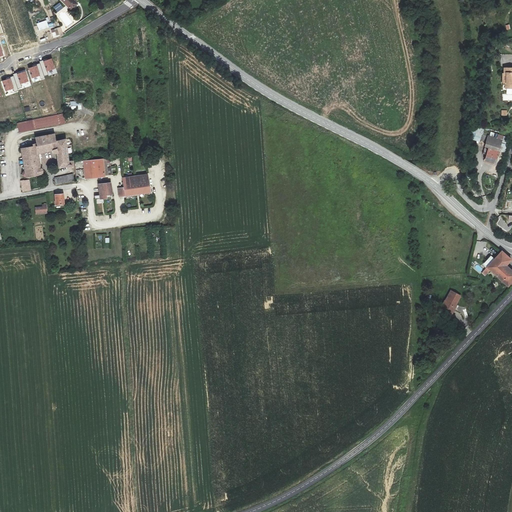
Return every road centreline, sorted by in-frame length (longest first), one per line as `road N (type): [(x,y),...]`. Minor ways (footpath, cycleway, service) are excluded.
road 1 (secondary): [(141,0),(246,79),(433,185)]
road 2 (tertiary): [(250,511),(371,439),(497,306)]
road 3 (residential): [(133,0),(0,67)]
road 4 (residential): [(433,185),(454,177),(472,204),(488,207),(511,146)]
